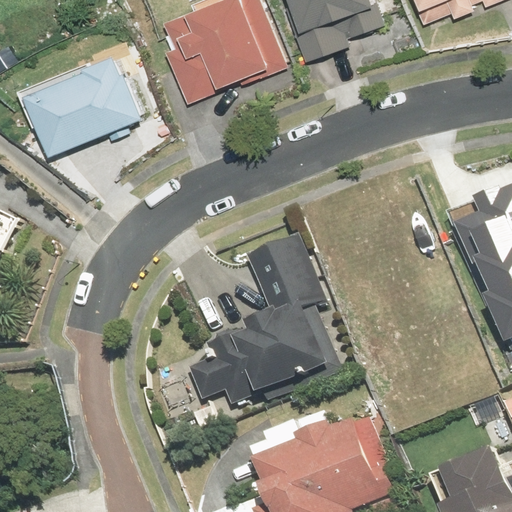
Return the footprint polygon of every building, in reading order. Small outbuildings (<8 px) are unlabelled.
[(224,0),(162,23),(192,101),(291,64),(267,0),(224,0)] [(287,0),(309,60),(390,30),(379,0),(287,0)] [(417,0),(430,32),(507,0),(417,0)] [(30,89),(55,153),(150,116),(125,52),(30,89)] [(492,211),(463,223),(511,338),(511,184),(485,195),(492,211)] [(0,261),(20,221),(0,211),(0,261)] [(227,390),(235,410),(347,367),(324,306),(333,303),(307,233),(275,245),(297,302),(207,336),(216,360),(196,368),(208,398),(227,390)] [(380,511),(406,502),(366,406),(252,453),(276,511),(380,511)] [(511,511),(511,457),(508,447),(435,476),(448,511),(511,511)]
